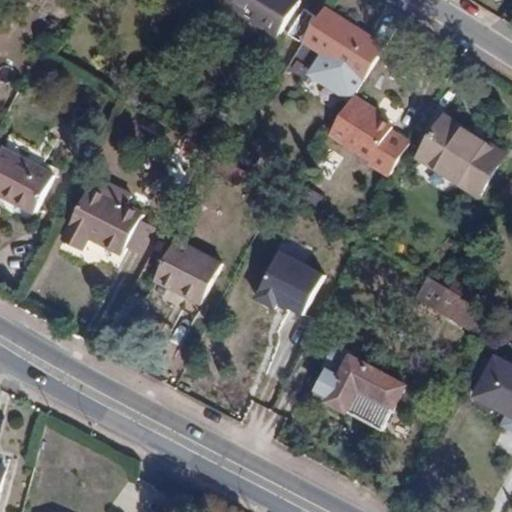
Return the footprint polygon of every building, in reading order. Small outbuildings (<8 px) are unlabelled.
[(263,25),(262,28),(273,35),(276,33),(281,36),(303,2),(300,0),(224,0),(232,6),(230,9),(252,22),(255,19),(263,25)] [(344,67),(365,80),(386,47),(368,35),(366,39),(339,21),(341,17),(326,7),(304,42),(326,55),(319,66),(320,73),(331,79),(337,78),(344,67)] [(370,161),(392,174),(411,144),(391,132),(394,128),(374,115),(376,111),(355,97),(333,131),(372,156),(370,161)] [(422,157),(482,196),(507,155),(447,117),(422,157)] [(176,152),(199,166),(208,149),(171,128),(167,136),(180,144),(176,152)] [(0,159),(0,195),(37,215),(57,176),(6,149),(0,159)] [(120,182),(102,172),(93,188),(113,197),(120,182)] [(113,197),(93,188),(73,228),(92,239),(125,256),(129,248),(143,256),(156,231),(141,223),(146,214),(113,197)] [(65,243),(84,254),(92,239),(73,228),(65,243)] [(157,282),(203,306),(225,265),(178,241),(157,282)] [(308,320),(331,275),(279,249),(253,301),(271,310),(274,304),(308,320)] [(477,305),(451,290),(441,284),(431,278),(420,299),(480,335),(492,314),(482,308),(477,305)] [(133,321),(153,332),(169,301),(148,291),(133,321)] [(315,395),(383,433),(408,386),(354,357),(343,379),(327,371),(315,395)] [(511,367),(492,357),(470,400),(504,419),(511,422),(511,367)] [(511,422),(504,419),(500,426),(511,432),(511,422)]
